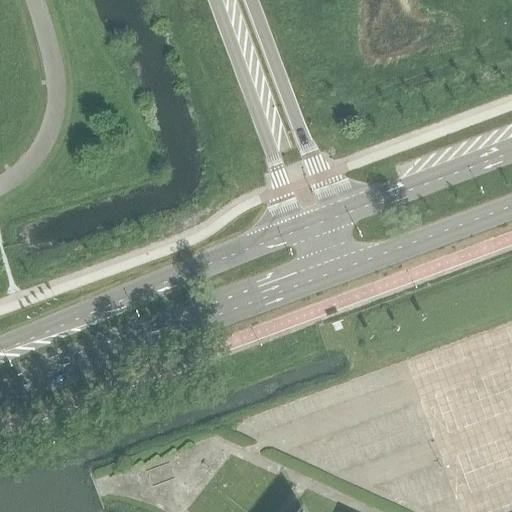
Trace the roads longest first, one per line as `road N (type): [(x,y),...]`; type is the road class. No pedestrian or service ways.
road 1 (secondary): [(0,395),(318,278)]
road 2 (secondary): [(300,230),(0,345)]
road 3 (primary): [(214,0),(300,230)]
road 4 (primary): [(333,218),(249,0)]
road 5 (secondary): [(511,151),(333,218)]
road 6 (secondary): [(352,265),(511,206)]
